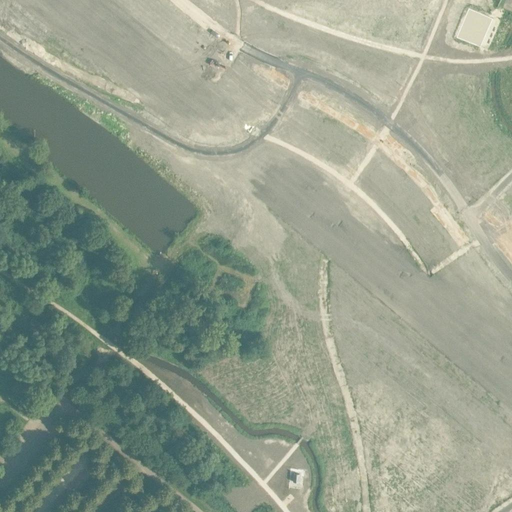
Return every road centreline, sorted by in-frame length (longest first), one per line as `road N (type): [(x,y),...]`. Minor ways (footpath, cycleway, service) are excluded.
road 1 (motorway): [(40,0),(511,395)]
road 2 (motorway): [(511,348),(97,0)]
road 3 (unknown): [(0,289),(88,356),(136,411),(188,431),(253,495)]
